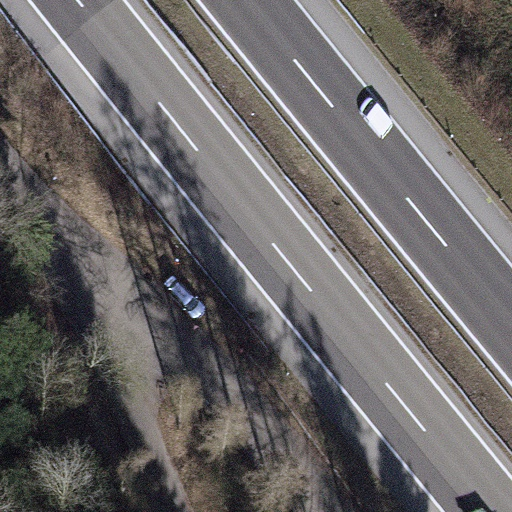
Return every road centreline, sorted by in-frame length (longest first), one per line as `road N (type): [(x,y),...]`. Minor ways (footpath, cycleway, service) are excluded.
road 1 (motorway): [(76,0),(491,511)]
road 2 (motorway): [(511,321),(251,0)]
road 3 (unclassified): [(48,220),(217,376),(327,511)]
road 4 (unclassified): [(176,511),(48,220)]
